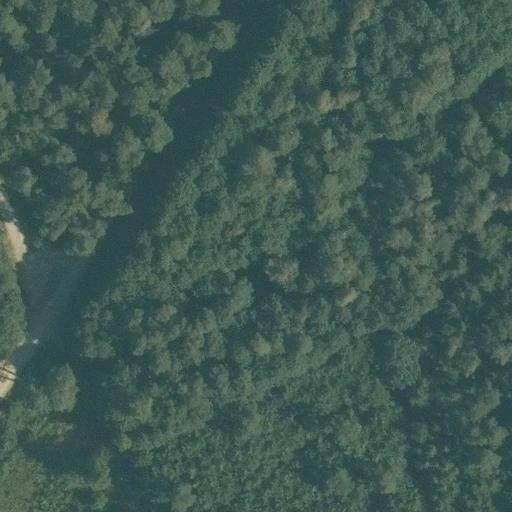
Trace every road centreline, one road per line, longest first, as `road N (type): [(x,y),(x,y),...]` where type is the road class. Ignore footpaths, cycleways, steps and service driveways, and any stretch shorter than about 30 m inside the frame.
road 1 (track): [(251,0),(0,378)]
road 2 (track): [(0,183),(140,511)]
